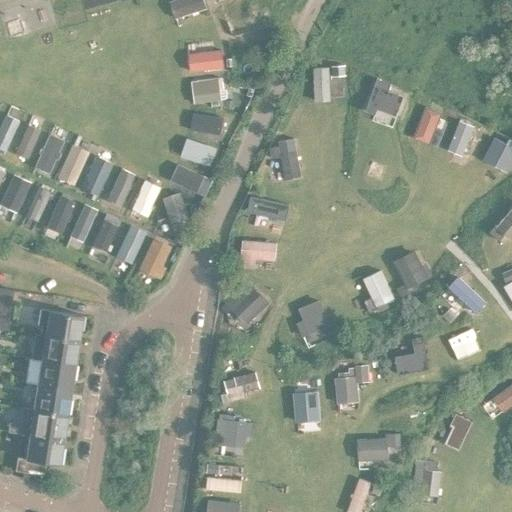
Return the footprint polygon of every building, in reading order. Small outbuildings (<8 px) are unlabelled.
[(169,0),(175,17),(206,6),(204,0),(169,0)] [(229,0),(214,5),(225,37),(247,30),(248,33),(252,31),(255,37),(263,34),(250,0),(229,0)] [(188,51),(190,69),(224,66),(223,47),(188,51)] [(330,66),(313,66),(314,98),(331,98),(330,66)] [(192,77),(193,100),(219,99),(218,76),(192,77)] [(376,76),(367,105),(395,115),(402,93),(388,88),(391,81),(376,76)] [(429,141),(442,111),(426,104),(413,134),(429,141)] [(190,128),(220,133),(223,115),(193,110),(190,128)] [(5,112),(0,123),(0,148),(5,151),(20,119),(5,112)] [(452,152),(474,161),(488,126),(466,117),(452,152)] [(27,156),(41,129),(28,122),(14,149),(27,156)] [(47,130),(33,165),(50,171),(64,137),(47,130)] [(508,169),(511,158),(511,140),(494,132),(483,158),(508,169)] [(179,155),(209,165),(216,146),(186,135),(179,155)] [(297,137),(279,138),(281,177),(299,176),(297,137)] [(71,142),(56,175),(73,183),(88,149),(71,142)] [(79,187),(97,194),(112,160),(95,153),(79,187)] [(178,161),(170,178),(195,190),(203,173),(178,161)] [(106,197),(121,204),(137,173),(122,165),(106,197)] [(0,197),(0,202),(17,210),(31,179),(12,171),(0,197)] [(144,177),(131,208),(148,214),(160,183),(144,177)] [(24,213),(36,219),(51,190),(39,184),(24,213)] [(160,199),(176,223),(191,214),(176,189),(160,199)] [(58,192),(45,225),(62,232),(75,199),(58,192)] [(251,193),(244,217),(278,228),(285,204),(251,193)] [(68,233),(82,240),(97,207),(83,201),(68,233)] [(509,241),(511,237),(511,202),(492,229),(509,241)] [(103,212),(93,244),(108,249),(119,217),(103,212)] [(133,262),(145,229),(128,223),(116,255),(133,262)] [(161,276),(172,243),(150,235),(138,269),(161,276)] [(243,238),(241,264),(256,265),(256,258),(276,259),(277,239),(243,238)] [(393,257),(405,285),(429,275),(417,247),(393,257)] [(362,276),(375,305),(394,296),(381,268),(362,276)] [(460,292),(470,281),(460,272),(433,302),(450,317),(467,299),(460,292)] [(253,285),(231,308),(246,322),(268,300),(253,285)] [(0,304),(9,306),(12,290),(0,287),(0,304)] [(297,320),(301,334),(330,325),(321,298),(299,305),(303,318),(297,320)] [(0,328),(6,329),(9,306),(0,304),(0,328)] [(39,334),(43,335),(77,340),(81,314),(39,308),(36,324),(41,325),(39,334)] [(473,329),(450,334),(453,352),(477,347),(473,329)] [(414,349),(394,354),(398,371),(429,365),(422,334),(412,336),(414,349)] [(45,346),(43,360),(73,365),(77,340),(43,335),(41,346),(45,346)] [(69,389),(73,365),(43,360),(41,375),(37,374),(35,384),(69,389)] [(336,401),(358,400),(358,380),(369,380),(368,363),(348,363),(349,373),(335,373),(336,401)] [(228,395),(259,386),(254,369),(223,378),(228,395)] [(511,381),(492,396),(502,410),(511,403),(511,381)] [(38,395),(36,409),(65,414),(69,389),(35,384),(34,395),(38,395)] [(323,390),(295,392),(296,415),(324,414),(323,390)] [(61,439),(65,414),(36,409),(21,407),(18,422),(7,422),(6,430),(18,432),(28,433),(61,439)] [(460,446),(471,418),(456,412),(444,440),(460,446)] [(221,417),(218,442),(247,445),(250,420),(221,417)] [(44,462),(58,464),(61,439),(28,433),(24,457),(16,456),(14,470),(42,474),(44,462)] [(358,434),(358,458),(388,457),(388,444),(400,443),(400,433),(358,434)] [(439,493),(441,459),(418,458),(415,492),(439,493)] [(206,474),(241,476),(242,464),(207,462),(206,474)] [(206,476),(205,488),(241,491),(242,478),(206,476)] [(359,476),(345,511),(369,511),(380,484),(359,476)] [(237,511),(238,499),(206,497),(205,511),(237,511)]
